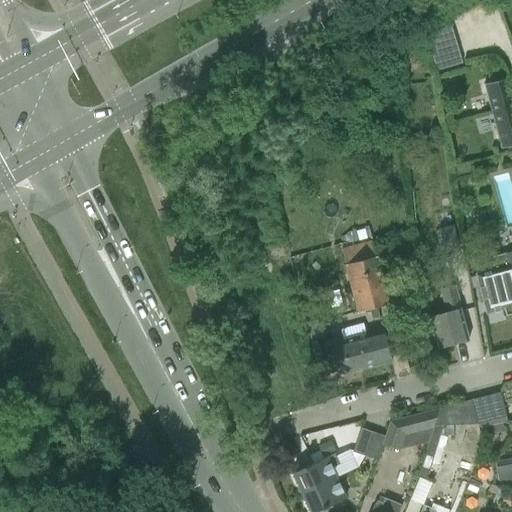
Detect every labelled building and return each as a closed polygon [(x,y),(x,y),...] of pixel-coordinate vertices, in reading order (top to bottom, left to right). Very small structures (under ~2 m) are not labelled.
[(450,27),(428,33),(435,71),(461,64),(450,27)] [(511,91),(508,78),(483,85),(500,149),(511,145),(511,91)] [(450,226),(438,230),(444,254),(457,251),(450,226)] [(340,249),(357,311),(388,303),(371,241),(340,249)] [(493,270),(476,274),(481,293),(486,312),(503,308),(506,316),(511,313),(511,251),(490,257),(490,258),(491,263),(493,270)] [(446,311),(428,316),(432,328),(437,348),(468,339),(463,320),(453,286),(440,290),(446,311)] [(321,321),(306,325),(309,339),(324,335),(321,321)] [(328,344),(331,356),(337,375),(391,360),(382,329),(328,344)] [(498,393),(471,400),(477,424),(478,428),(486,426),(488,434),(503,431),(502,423),(506,422),(505,417),(499,393),(498,393)] [(440,408),(434,426),(477,424),(471,400),(455,404),(440,408)] [(384,436),(381,445),(387,446),(400,450),(400,449),(429,442),(431,436),(434,426),(440,408),(389,421),(384,437),(384,436)] [(360,428),(352,452),(363,456),(364,457),(364,456),(372,433),(360,428)] [(364,456),(364,457),(376,460),(380,448),(381,445),(384,436),(372,433),(364,456)] [(329,442),(321,445),(325,455),(334,452),(329,442)] [(292,475),(290,476),(295,487),(297,486),(301,494),(336,478),(356,469),(363,456),(352,452),(348,451),(336,456),(335,453),(312,463),(311,461),(312,464),(292,472),(291,473),(292,475)] [(511,459),(495,462),(497,472),(511,469),(511,459)] [(336,478),(301,494),(304,502),(302,503),(306,511),(315,511),(331,505),(332,508),(333,508),(331,505),(346,498),(336,478)] [(490,485),(487,492),(494,495),(498,488),(490,485)] [(371,511),(398,511),(401,506),(389,501),(383,498),(381,503),(376,501),(371,511)]
